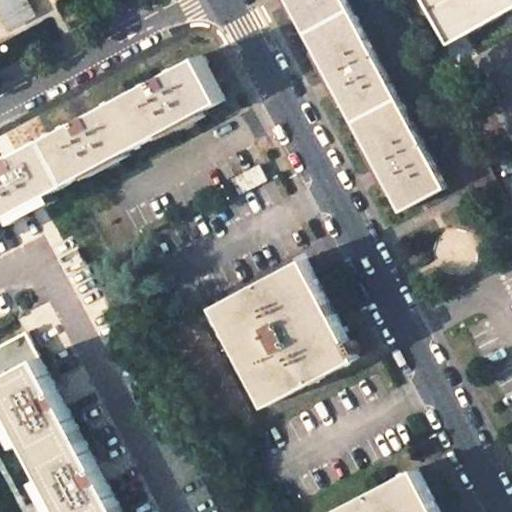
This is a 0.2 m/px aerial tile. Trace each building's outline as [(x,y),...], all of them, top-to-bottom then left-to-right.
[(39,15),(30,0),(0,0),(0,13),(10,31),(39,15)] [(348,0),(291,0),(404,210),(448,187),(432,155),(348,0)] [(511,0),(448,0),(470,38),(511,13),(511,0)] [(203,56),(50,138),(73,182),(150,141),(226,99),(203,56)] [(50,138),(0,164),(0,220),(73,182),(50,138)] [(261,165),(235,179),(243,194),(268,180),(261,165)] [(490,197),(502,219),(511,213),(511,209),(502,191),(490,197)] [(308,258),(218,306),(272,405),(361,357),(358,353),(352,340),(308,258)] [(28,332),(0,347),(0,379),(42,357),(28,332)] [(356,338),(352,340),(358,353),(363,350),(356,338)] [(124,511),(42,357),(0,379),(0,385),(39,458),(67,511),(124,511)] [(442,511),(419,468),(335,511),(442,511)]
